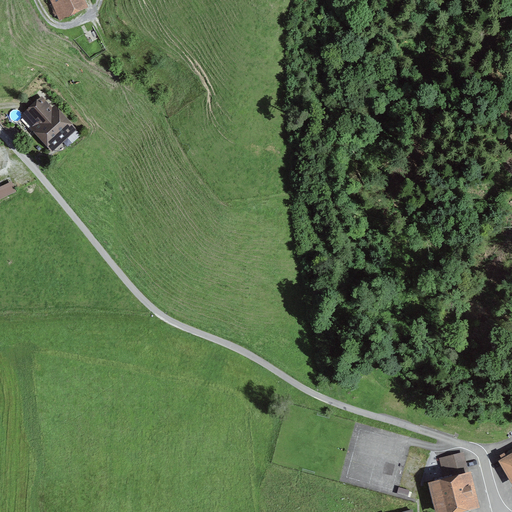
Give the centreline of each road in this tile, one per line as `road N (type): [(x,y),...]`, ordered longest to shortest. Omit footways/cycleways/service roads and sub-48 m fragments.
road 1 (residential): [(0,132),(168,320),(331,400)]
road 2 (residential): [(500,511),(475,448),(331,400)]
